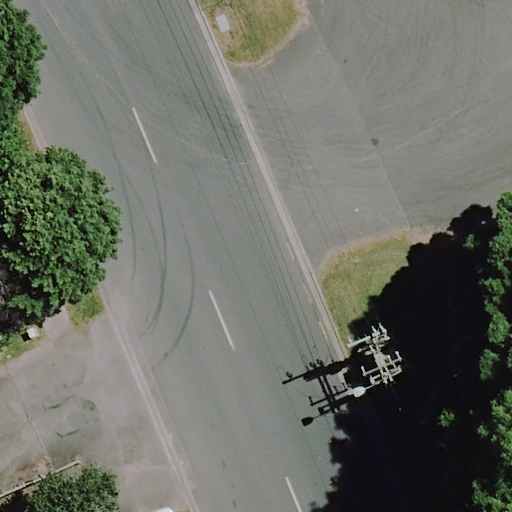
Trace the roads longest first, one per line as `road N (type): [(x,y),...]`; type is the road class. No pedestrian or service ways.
road 1 (residential): [(183,227),(324,161),(421,92),(387,0)]
road 2 (unclassified): [(183,227),(299,511)]
road 3 (unclassified): [(80,0),(183,227)]
